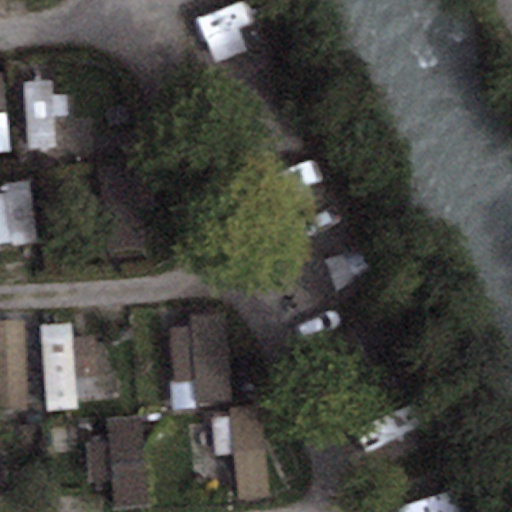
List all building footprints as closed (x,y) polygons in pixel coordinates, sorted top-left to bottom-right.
[(0,142),(10,142),(6,71),(0,71),(0,142)] [(35,180),(0,181),(0,238),(38,237),(35,180)] [(233,399),(229,309),(171,311),(174,402),(233,399)] [(0,403),(26,403),(26,320),(0,319),(0,403)] [(94,325),(41,327),(44,401),(98,398),(94,325)] [(236,403),(239,493),(269,492),(265,402),(236,403)] [(92,502),(150,500),(147,414),(89,416),(92,502)]
